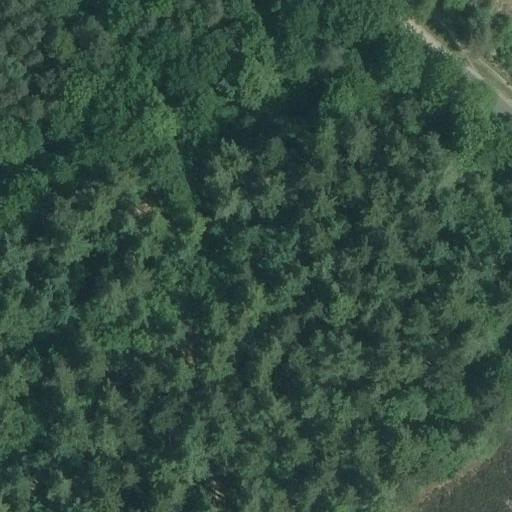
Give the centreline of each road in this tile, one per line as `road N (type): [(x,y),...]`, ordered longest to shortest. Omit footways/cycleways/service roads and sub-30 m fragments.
road 1 (unclassified): [(0,174),(273,59),(341,43),(409,50),(471,82),(511,118)]
road 2 (track): [(100,132),(160,239),(162,402),(267,511)]
